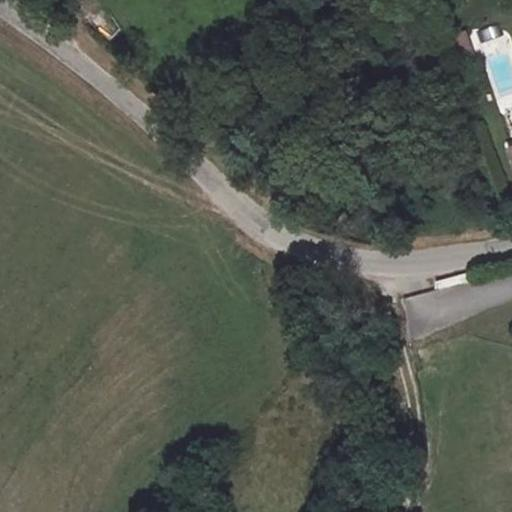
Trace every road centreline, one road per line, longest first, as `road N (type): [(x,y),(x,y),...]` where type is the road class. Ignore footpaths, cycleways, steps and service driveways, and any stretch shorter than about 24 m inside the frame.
road 1 (unclassified): [(0,7),(278,234),(383,266),(511,244)]
road 2 (track): [(383,266),(388,347),(412,402),(414,454),(398,511)]
